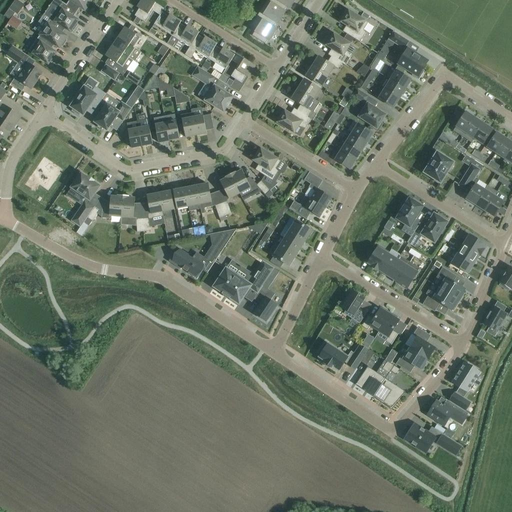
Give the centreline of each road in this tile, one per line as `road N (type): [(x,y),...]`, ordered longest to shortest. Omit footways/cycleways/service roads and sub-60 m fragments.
road 1 (residential): [(2,216),(66,257),(169,282),(273,352)]
road 2 (residential): [(462,347),(393,431),(273,352)]
road 3 (residential): [(43,114),(128,170),(223,151),(242,121)]
road 4 (residential): [(376,166),(444,79),(511,120)]
road 5 (residential): [(462,347),(322,257)]
road 6 (residential): [(504,247),(376,166)]
road 7 (residential): [(43,114),(118,0)]
road 8 (residential): [(242,121),(354,191)]
road 9 (residential): [(170,0),(278,68)]
